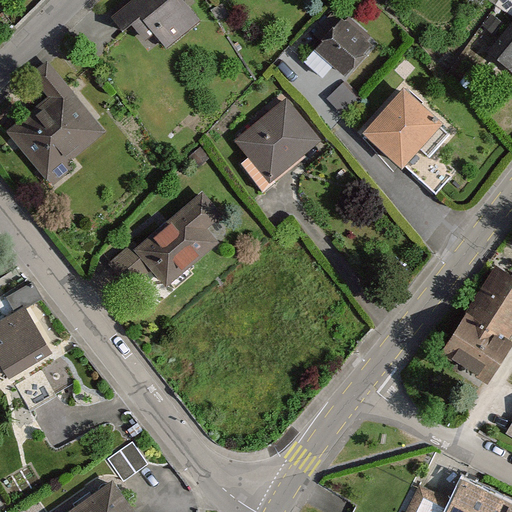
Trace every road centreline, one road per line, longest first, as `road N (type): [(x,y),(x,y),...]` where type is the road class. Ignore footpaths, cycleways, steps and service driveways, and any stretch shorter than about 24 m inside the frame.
road 1 (residential): [(251,511),(198,461),(0,205)]
road 2 (tertiary): [(511,191),(354,393)]
road 3 (residential): [(354,393),(511,480)]
road 4 (tertiary): [(354,393),(272,511)]
